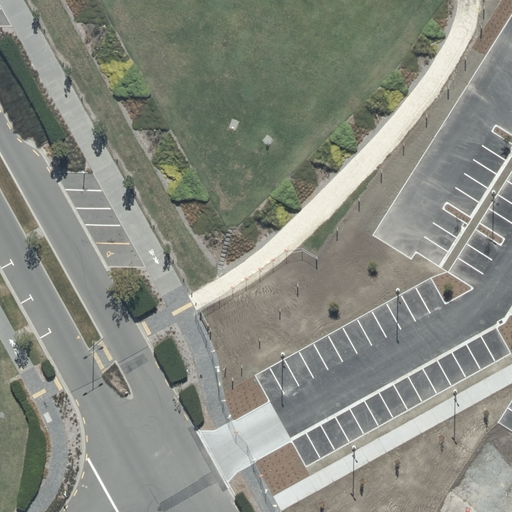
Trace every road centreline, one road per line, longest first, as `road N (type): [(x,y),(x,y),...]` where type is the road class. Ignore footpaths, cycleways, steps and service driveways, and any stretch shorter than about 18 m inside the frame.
road 1 (unclassified): [(0,128),(203,482)]
road 2 (unclassified): [(161,505),(0,214)]
